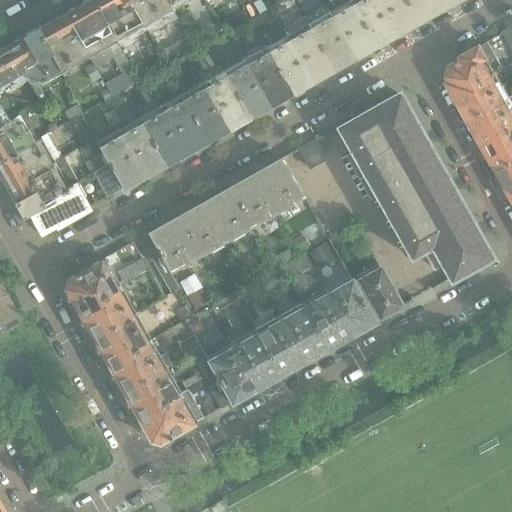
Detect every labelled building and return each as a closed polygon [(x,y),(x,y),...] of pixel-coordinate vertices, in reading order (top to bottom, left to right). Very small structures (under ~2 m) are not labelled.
[(118,47),(114,39),(92,0),(88,0),(36,29),(59,70),(87,55),(91,63),(118,47)] [(170,7),(165,0),(92,0),(114,39),(142,23),(149,35),(177,19),(170,7)] [(331,70),(302,18),(291,0),(289,0),(274,9),(284,28),(281,29),(285,36),(266,47),(291,92),(331,70)] [(372,46),(346,0),(326,0),(329,3),(322,7),(318,0),(295,0),(305,17),(302,18),(331,70),(372,46)] [(416,22),(403,0),(346,0),(372,46),(416,22)] [(403,0),(416,22),(455,0),(403,0)] [(249,20),(243,10),(232,16),(238,27),(249,20)] [(511,27),(502,33),(511,50),(506,52),(511,62),(511,27)] [(59,70),(36,29),(0,49),(0,83),(12,77),(15,82),(25,77),(39,102),(42,106),(48,102),(33,81),(37,79),(38,82),(59,70)] [(242,35),(238,29),(231,33),(235,40),(242,35)] [(506,100),(485,62),(488,60),(480,46),(462,56),(463,58),(451,65),(447,75),(450,81),(448,82),(451,86),(450,86),(469,120),(506,100)] [(291,92),(266,47),(222,72),(247,117),(291,92)] [(203,75),(196,63),(191,66),(198,77),(203,75)] [(503,78),(511,73),(511,65),(511,64),(499,72),(503,78)] [(100,79),(92,65),(84,69),(92,83),(100,79)] [(198,77),(191,66),(187,68),(193,80),(198,77)] [(130,69),(104,84),(111,96),(137,81),(130,69)] [(247,117),(222,72),(181,95),(207,140),(247,117)] [(160,98),(154,87),(150,89),(156,100),(160,98)] [(156,100),(150,89),(145,92),(151,103),(156,100)] [(110,97),(106,90),(100,94),(104,101),(110,97)] [(451,190),(427,148),(429,148),(425,142),(424,143),(406,110),(407,109),(403,103),(402,103),(396,93),(338,126),(338,125),(335,127),(336,128),(349,152),(343,155),(367,197),(372,194),(408,258),(412,256),(411,254),(420,248),(432,269),(438,265),(447,280),(452,277),(488,256),(477,235),(478,235),(474,228),(473,229),(454,196),(455,195),(452,190),(451,190)] [(207,140),(181,95),(139,119),(165,164),(207,140)] [(511,161),(511,110),(506,100),(469,120),(497,170),(511,161)] [(82,113),(77,104),(63,112),(68,120),(82,113)] [(165,164),(139,119),(138,120),(133,112),(118,121),(112,111),(108,113),(114,124),(118,131),(97,143),(122,188),(165,164)] [(114,124),(108,113),(104,116),(110,126),(114,124)] [(4,121),(0,114),(0,161),(33,143),(26,131),(23,132),(18,123),(14,125),(12,122),(6,120),(4,121)] [(92,139),(87,131),(76,137),(81,145),(92,139)] [(326,160),(314,139),(296,149),(308,170),(326,160)] [(64,190),(50,164),(37,141),(33,143),(0,161),(0,176),(21,214),(26,211),(64,190)] [(122,188),(97,143),(96,144),(97,147),(107,165),(106,166),(100,155),(87,162),(93,173),(92,173),(96,180),(89,185),(98,201),(122,188)] [(250,225),(302,196),(281,158),(229,187),(250,225)] [(511,161),(497,170),(511,196),(511,161)] [(55,226),(87,208),(74,185),(64,190),(26,211),(30,217),(31,216),(39,232),(54,224),(55,226)] [(199,254),(250,225),(229,187),(173,219),(186,242),(191,239),(199,254)] [(199,254),(191,239),(186,242),(173,219),(147,233),(159,255),(162,259),(164,263),(166,266),(168,270),(168,271),(199,254)] [(149,261),(151,260),(159,255),(147,233),(136,239),(149,261)] [(309,245),(303,235),(291,243),(297,253),(309,245)] [(336,260),(326,243),(309,253),(318,270),(336,260)] [(276,268),(293,259),(288,250),(271,260),(276,268)] [(311,268),(303,254),(281,267),(288,280),(311,268)] [(159,255),(151,260),(153,264),(162,259),(159,255)] [(134,263),(117,273),(122,281),(124,284),(134,279),(148,271),(141,259),(134,263)] [(162,259),(153,264),(155,267),(164,263),(162,259)] [(132,316),(100,260),(74,275),(74,276),(69,278),(66,291),(68,296),(91,338),(132,316)] [(164,263),(155,267),(157,271),(166,266),(164,263)] [(166,266),(157,271),(159,275),(168,270),(166,266)] [(401,306),(379,267),(355,281),(377,319),(401,306)] [(263,292),(285,279),(279,268),(257,281),(263,292)] [(168,270),(159,275),(162,279),(170,274),(168,271),(168,270)] [(246,271),(239,275),(245,286),(253,283),(246,271)] [(170,274),(162,279),(164,283),(172,278),(170,274)] [(194,274),(179,282),(187,296),(200,289),(201,288),(194,274)] [(172,278),(164,283),(166,287),(175,282),(172,278)] [(374,321),(350,280),(303,306),(327,348),(374,321)] [(175,282),(166,287),(168,290),(177,285),(175,282)] [(177,285),(168,290),(170,294),(179,289),(177,285)] [(205,297),(200,289),(187,296),(191,304),(205,297)] [(205,297),(191,304),(194,310),(208,303),(205,297)] [(191,316),(185,306),(176,311),(182,322),(191,316)] [(327,348),(303,306),(256,332),(280,374),(327,348)] [(161,368),(132,316),(91,338),(121,391),(161,368)] [(204,330),(196,317),(186,324),(193,336),(204,330)] [(280,374),(256,332),(207,360),(209,363),(211,367),(213,370),(215,374),(217,378),(219,382),(231,402),(280,374)] [(180,349),(171,355),(175,362),(184,356),(184,357),(185,356),(191,353),(191,352),(199,347),(193,337),(178,345),(180,349)] [(199,347),(191,352),(191,353),(193,357),(202,352),(199,347)] [(202,352),(193,357),(195,360),(204,356),(202,352)] [(204,356),(195,360),(197,364),(206,359),(204,356)] [(206,359),(197,364),(200,368),(209,363),(207,360),(206,360),(206,359)] [(209,363),(200,368),(202,372),(211,367),(209,363)] [(211,367),(202,372),(204,375),(213,370),(211,367)] [(192,424),(161,368),(121,391),(144,432),(145,432),(148,437),(161,440),(165,438),(166,438),(192,424)] [(213,370),(204,375),(206,379),(215,374),(213,370)] [(215,374),(206,379),(208,383),(217,378),(215,374)] [(185,391),(200,382),(196,375),(181,383),(185,391)] [(217,378),(208,383),(210,387),(219,382),(217,378)] [(189,397),(203,389),(200,382),(185,391),(189,397)] [(231,402),(219,382),(210,387),(208,388),(220,408),(231,402)]
